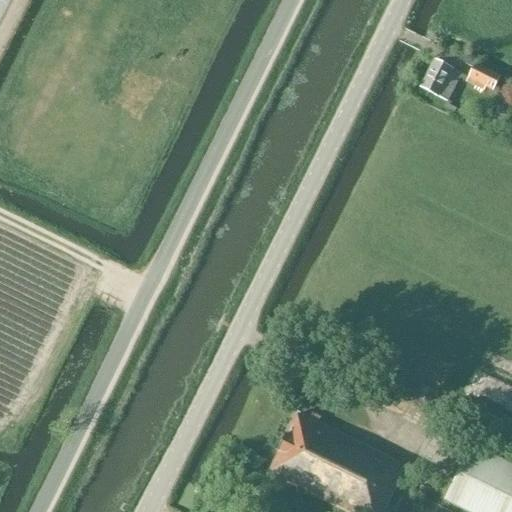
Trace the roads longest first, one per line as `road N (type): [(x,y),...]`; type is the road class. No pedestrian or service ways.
road 1 (tertiary): [(150,511),(404,0)]
road 2 (unclassified): [(40,511),(293,0)]
road 3 (track): [(147,296),(0,218)]
